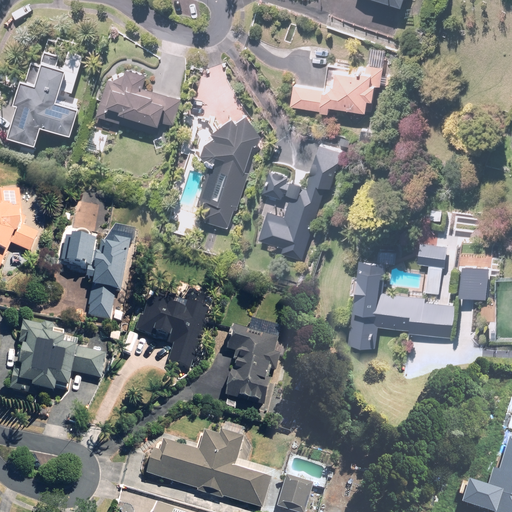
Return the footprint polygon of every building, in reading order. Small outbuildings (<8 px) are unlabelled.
[(366,0),(405,10),(407,0),(366,0)] [(16,103),(6,133),(36,142),(42,124),(71,134),(80,106),(57,98),(67,67),(57,63),(63,44),(48,39),(40,63),(30,60),(24,79),(20,78),(13,102),(16,103)] [(329,63),(326,88),(293,84),(291,107),(331,111),(332,105),(369,109),(370,99),(376,100),(377,85),(383,85),(385,66),(368,64),(368,67),(329,63)] [(95,116),(161,136),(165,124),(174,127),(182,100),(141,87),(145,75),(122,68),(118,80),(107,77),(95,116)] [(230,229),(257,144),(261,135),(246,113),(235,121),(231,116),(210,131),(213,136),(198,143),(194,152),(206,172),(192,217),(230,229)] [(321,142),(308,184),(270,172),(264,191),(284,197),(285,193),(291,195),(285,215),(270,211),(261,239),(284,246),(282,252),(304,259),(326,187),(332,189),(344,149),(321,142)] [(0,194),(0,197),(0,196),(0,273),(13,246),(30,254),(39,234),(23,227),(21,214),(22,214),(19,191),(0,192),(0,194)] [(101,237),(100,242),(65,237),(60,267),(89,271),(87,282),(94,283),(88,319),(111,323),(111,320),(123,322),(124,312),(114,311),(117,294),(121,295),(127,256),(129,256),(131,242),(101,237)] [(420,262),(428,263),(426,293),(442,294),(445,264),(449,264),(450,243),(422,241),(420,262)] [(360,256),(358,275),(353,275),(351,297),(356,297),(351,345),(378,347),(380,325),(413,328),(413,332),(452,335),(455,304),(426,301),(427,295),(384,291),(387,259),(360,256)] [(189,313),(149,299),(137,334),(175,347),(169,364),(193,373),(215,312),(192,304),(189,313)] [(250,330),(235,325),(227,352),(236,355),(227,384),(229,385),(225,397),(264,410),(272,386),(268,385),(271,374),(274,375),(281,353),(277,352),(284,328),(254,319),(250,330)] [(49,327),(23,325),(21,348),(27,348),(27,353),(20,352),(19,369),(22,369),(22,376),(12,375),(11,393),(28,394),(28,399),(37,399),(38,396),(57,397),(57,392),(73,393),(74,379),(104,381),(106,354),(78,352),(78,350),(66,349),(67,340),(48,339),(49,327)] [(155,450),(148,474),(198,490),(197,494),(222,502),(223,498),(263,511),(273,480),(236,468),(246,437),(221,429),(219,436),(202,430),(196,449),(163,439),(159,452),(155,450)] [(511,511),(511,440),(509,440),(505,456),(494,453),(489,469),(500,472),(495,488),(470,481),(464,501),(492,509),(490,511),(511,511)] [(305,511),(314,486),(288,477),(278,509),(287,511),(305,511)]
